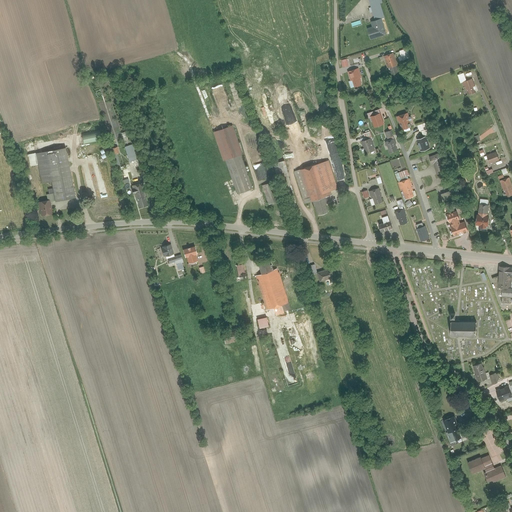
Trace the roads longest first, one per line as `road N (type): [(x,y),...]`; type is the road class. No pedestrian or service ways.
road 1 (secondary): [(0,238),(155,221),(372,243)]
road 2 (unclassified): [(372,243),(356,186),(336,0)]
road 3 (tertiary): [(511,443),(472,391),(442,369),(383,244)]
road 4 (residential): [(439,251),(383,105)]
